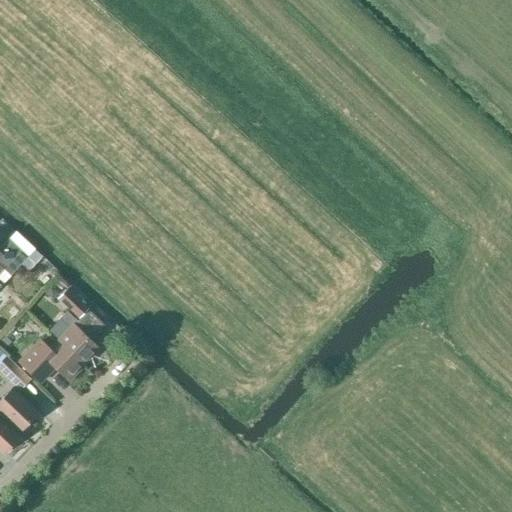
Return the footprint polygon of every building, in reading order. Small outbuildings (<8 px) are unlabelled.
[(0,273),(4,269),(10,275),(28,257),(9,238),(0,247),(0,273)] [(82,300),(67,287),(57,299),(71,312),(82,300)] [(0,298),(0,315),(9,308),(0,298)] [(69,328),(58,340),(84,365),(100,349),(74,325),(77,322),(67,312),(60,319),(69,328)] [(69,381),(84,365),(58,340),(50,349),(40,340),(17,363),(40,385),(56,369),(69,381)] [(31,380),(6,356),(0,362),(0,372),(19,391),(31,380)] [(0,400),(0,413),(20,432),(38,413),(12,388),(0,400)] [(0,453),(2,455),(20,436),(0,416),(0,453)]
